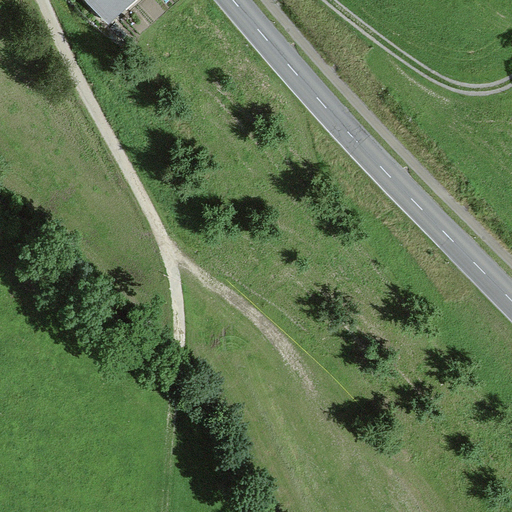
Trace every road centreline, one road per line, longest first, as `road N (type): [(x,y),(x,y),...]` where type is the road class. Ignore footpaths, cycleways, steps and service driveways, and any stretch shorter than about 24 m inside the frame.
road 1 (track): [(166,511),(181,323),(175,274),(40,0)]
road 2 (secondary): [(233,0),(511,299)]
road 3 (track): [(332,0),(450,84),(484,89),(511,80)]
